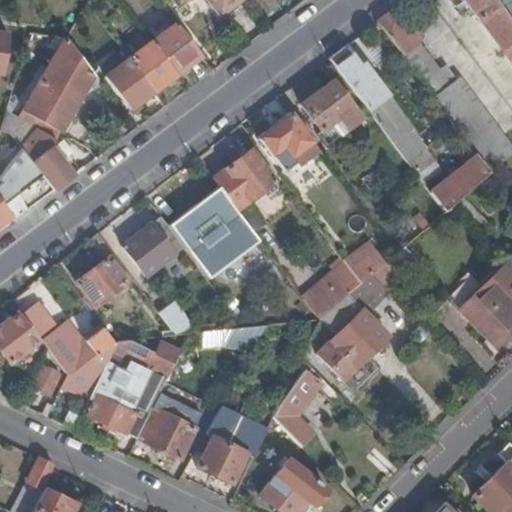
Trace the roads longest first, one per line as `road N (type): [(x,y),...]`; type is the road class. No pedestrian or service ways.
road 1 (residential): [(358,0),(0,272)]
road 2 (residential): [(0,415),(196,511)]
road 3 (residential): [(386,511),(511,388)]
